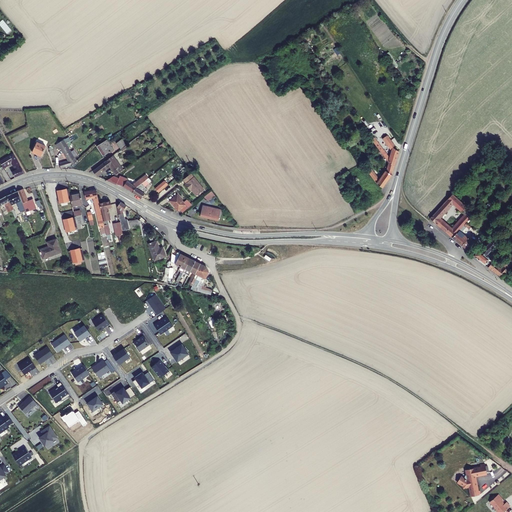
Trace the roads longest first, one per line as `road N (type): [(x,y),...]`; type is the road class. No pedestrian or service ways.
road 1 (unclassified): [(210,259),(238,320),(231,344),(82,445)]
road 2 (track): [(238,320),(363,365),(476,442)]
road 3 (residential): [(0,401),(141,320),(161,349)]
road 4 (tertiary): [(173,226),(233,241),(368,245)]
road 5 (tertiary): [(370,237),(234,235),(175,220)]
road 6 (tertiary): [(399,173),(439,43),(462,0)]
road 7 (tertiary): [(388,248),(451,266),(511,299)]
road 8 (tertiary): [(511,294),(446,255),(390,240)]
